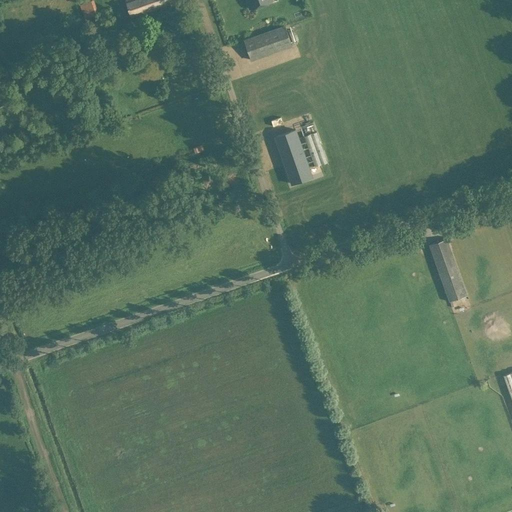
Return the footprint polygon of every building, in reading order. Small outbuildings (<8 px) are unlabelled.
[(93,0),(80,4),(85,19),(99,15),(94,0),(93,0)] [(126,0),(131,16),(168,3),(178,0),(177,0),(126,0)] [(247,0),(250,8),(257,6),(259,7),(265,5),(266,3),(273,0),(247,0)] [(244,40),(251,60),(292,46),(285,26),(244,40)] [(285,133),(275,136),(292,183),(301,180),(312,176),(309,168),(298,137),(295,129),(285,133)] [(429,244),(449,301),(467,295),(447,238),(429,244)] [(511,372),(503,375),(511,400),(511,372)]
